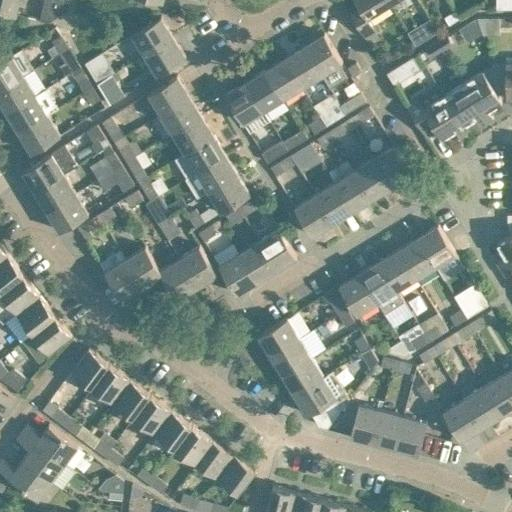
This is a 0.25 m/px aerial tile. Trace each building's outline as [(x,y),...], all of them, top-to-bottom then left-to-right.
[(0,0),(0,9),(17,13),(19,0),(0,0)] [(50,0),(48,10),(58,12),(60,0),(50,0)] [(368,17),(390,3),(387,0),(357,0),(360,4),(350,10),(366,37),(377,30),(368,17)] [(448,22),(461,15),(456,8),(444,15),(448,22)] [(132,32),(144,53),(174,35),(161,14),(132,32)] [(477,19),(460,30),(468,42),(482,34),(501,34),(500,19),(477,19)] [(415,42),(426,36),(422,29),(411,35),(415,42)] [(325,31),(304,44),(322,73),(343,60),(325,31)] [(53,38),(61,51),(69,46),(61,33),(53,38)] [(186,55),(174,35),(144,53),(157,73),(186,55)] [(447,35),(437,42),(444,53),(454,46),(447,35)] [(427,49),(434,59),(444,53),(437,42),(427,49)] [(304,44),(285,55),(303,84),(322,73),(304,44)] [(61,51),(73,70),(80,66),(77,58),(69,46),(61,51)] [(0,60),(0,88),(24,73),(12,53),(0,60)] [(265,68),(283,96),(303,84),(285,55),(265,68)] [(413,56),(387,72),(395,84),(420,68),(413,56)] [(353,75),(362,70),(356,61),(348,66),(353,75)] [(89,70),(97,82),(105,77),(97,64),(89,70)] [(73,70),(85,90),(92,85),(84,73),(80,66),(73,70)] [(246,80),(263,109),(283,96),(265,68),(246,80)] [(502,100),(483,69),(462,82),(487,120),(493,116),(488,108),(502,100)] [(36,93),(24,73),(0,88),(0,98),(8,111),(36,93)] [(148,91),(160,111),(190,93),(178,73),(148,91)] [(105,77),(97,82),(110,102),(124,93),(119,85),(113,88),(105,77)] [(243,121),(263,109),(246,80),(226,92),(243,121)] [(475,116),(480,125),(487,120),(462,82),(442,94),(461,125),(462,124),(475,116)] [(99,97),(92,85),(85,90),(92,102),(99,97)] [(342,103),(346,112),(367,99),(362,91),(342,103)] [(36,93),(8,111),(20,130),(48,112),(36,93)] [(202,113),(190,93),(160,111),(172,131),(202,113)] [(462,124),(461,125),(442,94),(423,106),(418,98),(407,104),(425,133),(435,127),(441,137),(455,128),(460,137),(467,133),(462,124)] [(349,116),(354,124),(373,113),(368,105),(349,116)] [(333,109),(322,116),(326,123),(337,116),(333,109)] [(48,112),(20,130),(32,150),(49,140),(61,133),(48,112)] [(185,151),(214,132),(202,113),(172,131),(185,151)] [(111,132),(115,140),(123,135),(119,127),(110,114),(102,119),(111,132)] [(308,124),(313,131),(326,123),(322,116),(308,124)] [(340,121),(330,128),(335,136),(346,129),(354,124),(349,116),(340,121)] [(102,148),(110,143),(106,136),(98,123),(90,128),(98,141),(102,148)] [(283,139),(288,147),(308,134),(303,127),(283,139)] [(316,137),(321,145),(335,136),(330,128),(316,137)] [(214,132),(185,151),(196,170),(226,152),(214,132)] [(115,140),(127,159),(142,150),(135,138),(127,142),(123,135),(115,140)] [(274,155),(288,147),(283,139),(269,148),(274,155)] [(291,152),(296,160),(315,149),(311,140),(291,152)] [(394,144),(374,156),(392,185),(412,172),(394,144)] [(135,172),(139,179),(147,174),(143,167),(152,162),(144,149),(142,150),(127,159),(135,172)] [(114,150),(107,155),(114,167),(122,163),(114,150)] [(23,169),(36,189),(65,172),(52,151),(23,169)] [(196,170),(208,189),(238,171),(226,152),(196,170)] [(283,169),(296,160),(291,152),(278,161),(283,169)] [(374,156),(354,168),(372,197),(392,185),(374,156)] [(129,175),(122,163),(114,167),(122,180),(129,175)] [(372,197),(354,168),(334,180),(352,209),(372,197)] [(250,192),(238,171),(208,189),(221,210),(250,192)] [(76,191),(65,172),(36,189),(48,209),(76,191)] [(139,179),(143,185),(151,198),(159,193),(151,180),(147,174),(139,179)] [(334,180),(315,192),(332,221),(352,209),(334,180)] [(126,213),(134,207),(131,203),(142,196),(137,188),(117,200),(126,213)] [(89,211),(76,191),(48,209),(60,229),(77,218),(89,211)] [(313,233),(332,221),(315,192),(295,205),(313,233)] [(167,205),(159,193),(151,198),(159,210),(153,214),(158,221),(159,221),(170,214),(170,213),(166,206),(167,205)] [(251,198),(239,206),(244,214),(256,206),(251,198)] [(111,205),(98,212),(103,221),(116,213),(111,205)] [(226,214),(231,222),(244,214),(239,206),(226,214)] [(195,208),(188,213),(196,225),(203,220),(195,208)] [(98,223),(102,221),(103,221),(98,212),(86,220),(78,224),(86,238),(101,228),(98,223)] [(497,261),(501,267),(511,259),(511,212),(508,213),(508,227),(511,233),(497,242),(506,255),(497,261)] [(163,229),(175,221),(170,214),(159,221),(163,229)] [(199,231),(204,239),(218,230),(212,222),(199,231)] [(438,222),(418,235),(436,264),(456,251),(438,222)] [(279,226),(259,239),(277,267),(297,255),(279,226)] [(399,247),(417,276),(436,264),(418,235),(399,247)] [(240,251),(258,279),(277,267),(259,239),(240,251)] [(0,258),(8,252),(0,241),(0,258)] [(218,272),(200,243),(180,256),(197,285),(218,272)] [(146,244),(126,256),(143,285),(162,273),(159,268),(161,267),(146,244)] [(397,288),(397,287),(417,276),(399,247),(379,259),(397,288)] [(237,292),(258,279),(240,251),(219,263),(237,292)] [(0,291),(2,290),(24,272),(8,252),(0,258),(0,291)] [(123,298),(143,285),(126,256),(105,269),(123,298)] [(180,256),(161,267),(159,268),(162,273),(177,297),(197,285),(180,256)] [(384,311),(404,299),(397,287),(397,288),(379,259),(360,271),(377,300),(384,311)] [(511,259),(501,267),(505,274),(511,269),(511,259)] [(357,312),(377,300),(360,271),(339,283),(357,312)] [(2,290),(17,311),(40,292),(24,272),(2,290)] [(331,300),(339,312),(347,307),(334,287),(323,293),(328,302),(331,300)] [(56,313),(40,292),(17,311),(34,331),(56,313)] [(475,300),(463,307),(468,315),(480,308),(475,300)] [(355,320),(347,307),(339,312),(347,325),(355,320)] [(450,315),(455,323),(468,315),(463,307),(450,315)] [(73,334),(56,313),(34,331),(50,351),(73,334)] [(484,314),(472,321),(477,329),(489,321),(484,314)] [(259,333),(271,353),(300,335),(288,315),(259,333)] [(459,329),(464,337),(477,329),(472,321),(459,329)] [(429,339),(424,331),(419,322),(399,335),(401,338),(409,352),(429,339)] [(436,324),(424,331),(429,339),(441,332),(436,324)] [(362,334),(355,339),(363,351),(370,346),(362,334)] [(283,373),(312,355),(300,335),(271,353),(283,373)] [(401,338),(386,348),(405,354),(409,352),(401,338)] [(450,345),(445,338),(432,346),(437,353),(450,345)] [(72,369),(93,384),(110,361),(89,345),(72,369)] [(419,364),(425,361),(437,353),(432,346),(420,353),(419,353),(415,355),(419,364)] [(295,392),(324,374),(312,355),(283,373),(295,392)] [(383,355),(381,364),(393,366),(395,358),(383,355)] [(411,361),(395,358),(393,366),(409,370),(411,361)] [(131,376),(110,361),(93,384),(113,399),(113,400),(131,376)] [(511,366),(503,372),(511,386),(511,366)] [(14,367),(8,372),(2,377),(21,390),(31,378),(14,367)] [(324,374),(295,392),(308,412),(310,411),(311,410),(321,426),(328,427),(340,409),(350,397),(333,369),(324,374)] [(511,406),(511,386),(503,372),(483,384),(501,413),(511,406)] [(106,408),(117,416),(123,407),(134,415),(152,392),(131,376),(113,400),(113,399),(106,408)] [(425,381),(418,385),(425,398),(433,394),(425,381)] [(501,413),(483,384),(463,397),(481,425),(501,413)] [(3,399),(11,405),(16,397),(6,389),(2,394),(3,399)] [(172,407),(152,392),(134,415),(155,431),(172,407)] [(461,438),(481,425),(463,397),(443,409),(461,438)] [(350,434),(373,440),(382,407),(359,401),(350,434)] [(51,415),(64,424),(69,416),(57,407),(51,415)] [(172,407),(155,431),(176,446),(193,423),(172,407)] [(373,440),(396,446),(405,413),(382,407),(373,440)] [(427,419),(405,413),(396,446),(419,452),(427,419)] [(75,432),(80,424),(69,416),(64,424),(75,432)] [(50,422),(42,432),(27,422),(22,429),(65,461),(73,450),(78,454),(83,447),(78,444),(50,422)] [(193,423),(176,446),(196,461),(214,438),(193,423)] [(17,436),(24,442),(31,447),(23,457),(52,479),(65,461),(22,429),(17,436)] [(92,445),(105,455),(110,448),(97,438),(92,445)] [(217,477),(235,454),(214,438),(196,461),(217,477)] [(117,463),(122,456),(110,448),(105,455),(117,463)] [(256,469),(235,454),(217,477),(238,492),(256,469)] [(10,467),(9,462),(1,456),(0,457),(0,467),(6,472),(10,467)] [(39,496),(52,479),(23,457),(10,475),(39,496)] [(143,464),(137,472),(150,481),(155,473),(143,464)] [(109,489),(122,491),(123,491),(124,478),(116,472),(106,477),(99,486),(103,489),(109,489)] [(162,490),(168,482),(155,473),(150,481),(162,490)] [(292,511),(298,490),(273,483),(265,511),(292,511)] [(292,511),(319,511),(323,496),(298,490),(292,511)] [(180,501),(195,506),(198,496),(184,491),(180,501)] [(198,496),(195,506),(211,510),(217,511),(226,511),(229,505),(214,501),(198,496)] [(323,496),(319,511),(345,511),(348,503),(323,496)] [(373,511),(374,510),(348,503),(345,511),(373,511)]
